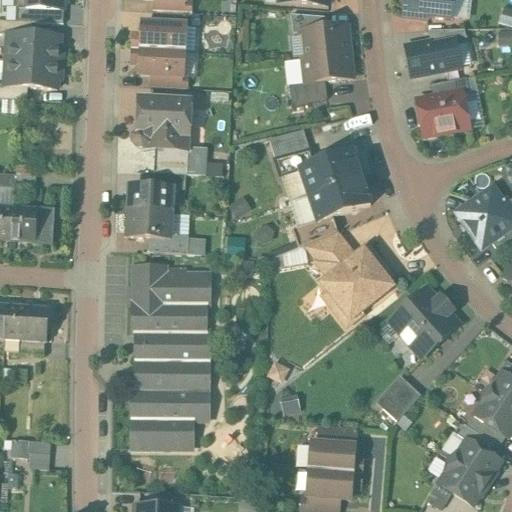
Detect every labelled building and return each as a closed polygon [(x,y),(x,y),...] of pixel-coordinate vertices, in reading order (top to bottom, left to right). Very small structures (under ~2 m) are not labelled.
[(17,0),(18,0),(26,1),(26,10),(26,11),(63,13),(63,0),(17,0)] [(405,0),(404,19),(426,21),(430,18),(451,20),(453,0),(405,0)] [(185,3),(155,2),(154,14),(190,16),(191,3),(185,2),(185,3)] [(63,13),(26,11),(26,10),(18,10),(17,23),(32,24),(63,26),(63,13)] [(190,16),(154,14),(154,26),(185,28),(190,29),(190,16)] [(326,19),(291,16),(293,35),(304,34),(304,33),(327,31),(326,19)] [(17,23),(0,22),(0,36),(8,37),(8,36),(31,38),(32,24),(17,23)] [(154,26),(142,25),(142,37),(133,36),(132,51),(184,54),(185,28),(154,26)] [(327,31),(304,33),(304,34),(306,61),(350,56),(347,28),(327,31)] [(464,32),(428,33),(431,45),(432,48),(454,43),(455,47),(467,45),(464,32)] [(31,38),(8,36),(8,37),(6,62),(62,66),(63,50),(60,49),(61,40),(31,38)] [(454,43),(432,48),(431,45),(406,50),(412,79),(459,70),(455,47),(454,43)] [(184,54),(132,51),(131,65),(140,66),(140,77),(151,78),(183,79),(183,78),(184,54)] [(306,61),(302,62),(305,85),(325,83),(353,80),(350,56),(306,61)] [(62,66),(6,62),(4,87),(4,88),(27,89),(57,91),(58,81),(61,82),(62,66)] [(183,79),(151,78),(150,90),(186,92),(187,79),(183,78),(183,79)] [(466,81),(430,87),(433,99),(462,94),(462,96),(469,94),(466,81)] [(305,85),(289,87),(292,109),(327,101),(325,83),(305,85)] [(27,89),(4,88),(4,87),(0,86),(0,100),(27,103),(27,89)] [(433,99),(416,102),(424,140),(469,131),(462,96),(462,94),(433,99)] [(186,104),(144,101),(140,105),(138,135),(133,139),(133,145),(137,149),(143,150),(147,146),(150,150),(155,150),(187,152),(187,151),(190,108),(186,104)] [(187,152),(155,150),(154,176),(187,177),(189,151),(187,151),(187,152)] [(310,153),(275,162),(281,179),(300,173),(299,172),(314,167),(310,153)] [(308,199),(361,181),(353,154),(314,167),(299,172),(300,173),(308,199)] [(38,168),(18,167),(17,178),(37,179),(38,168)] [(15,178),(0,177),(0,189),(14,190),(15,178)] [(17,178),(15,178),(14,190),(35,191),(36,180),(17,178)] [(361,181),(308,199),(317,224),(317,225),(332,220),(370,207),(361,181)] [(173,191),(130,189),(129,214),(171,217),(173,191)] [(493,191),(457,215),(482,251),(491,244),(511,229),(511,211),(505,202),(502,204),(493,191)] [(13,210),(0,208),(0,242),(11,244),(13,210)] [(55,213),(13,210),(11,244),(53,246),(55,213)] [(171,217),(129,214),(127,240),(151,241),(170,242),(170,241),(171,217)] [(317,224),(292,232),(298,251),(337,234),(332,220),(317,225),(317,224)] [(511,229),(491,244),(498,254),(511,244),(511,229)] [(338,237),(307,250),(317,263),(316,264),(327,279),(354,257),(338,237)] [(187,242),(170,241),(170,242),(151,241),(151,255),(186,257),(187,242)] [(327,279),(321,284),(329,294),(322,299),(347,329),(361,317),(359,314),(391,289),(361,252),(354,257),(327,279)] [(511,267),(503,280),(511,286),(511,267)] [(184,273),(165,273),(165,270),(134,269),(134,291),(130,291),(129,307),(133,307),(133,336),(136,336),(136,364),(142,365),(142,377),(136,377),(136,392),(132,392),(132,426),(183,427),(183,423),(192,423),(208,423),(209,334),(205,334),(205,308),(209,308),(209,277),(184,277),(184,273)] [(442,302),(426,292),(411,306),(410,306),(410,307),(407,309),(406,309),(406,310),(391,324),(401,336),(400,337),(410,349),(412,348),(422,360),(438,346),(439,346),(439,345),(442,343),(443,342),(442,342),(458,328),(447,315),(450,312),(449,310),(448,310),(443,304),(442,302)] [(49,310),(6,307),(4,342),(19,343),(45,345),(46,345),(49,310)] [(45,345),(19,343),(18,356),(44,358),(45,345)] [(511,367),(506,364),(499,374),(501,375),(511,381),(511,367)] [(286,373),(275,367),(270,378),(280,383),(286,373)] [(27,371),(14,371),(14,383),(27,384),(27,371)] [(511,381),(501,375),(487,396),(511,412),(511,381)] [(421,398),(400,379),(375,405),(397,425),(421,398)] [(511,435),(511,412),(487,396),(473,418),(508,441),(511,435)] [(279,404),(282,416),(299,412),(296,401),(279,404)] [(183,427),(132,426),(132,451),(192,451),(192,423),(183,423),(183,427)] [(494,446),(464,427),(457,437),(465,443),(466,442),(488,456),(494,446)] [(356,431),(320,428),(319,446),(354,449),(356,431)] [(26,489),(27,460),(10,459),(10,441),(5,441),(4,488),(26,489)] [(488,456),(466,442),(465,443),(452,464),(487,487),(501,465),(488,456)] [(29,444),(15,443),(14,458),(28,459),(28,456),(29,444)] [(51,445),(29,444),(28,456),(50,457),(51,445)] [(319,446),(311,445),(309,472),(361,476),(362,461),(353,460),(354,449),(319,446)] [(50,457),(28,456),(28,459),(31,459),(30,470),(49,471),(50,457)] [(487,487),(452,464),(438,486),(473,509),(487,487)] [(361,476),(309,472),(307,498),(307,499),(339,501),(350,502),(351,491),(360,492),(361,476)] [(338,511),(339,501),(307,499),(307,498),(303,498),(302,511),(338,511)]
